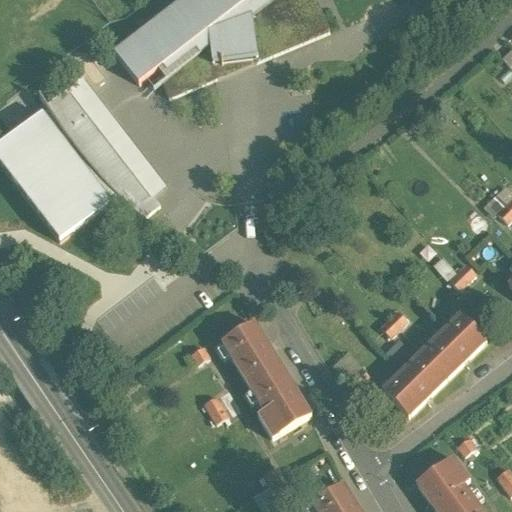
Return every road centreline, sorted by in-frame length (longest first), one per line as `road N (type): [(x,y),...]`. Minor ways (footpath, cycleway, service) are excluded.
road 1 (residential): [(511,18),(235,243)]
road 2 (residential): [(371,478),(235,243)]
road 3 (tertiary): [(122,511),(0,333)]
road 4 (residential): [(371,478),(511,364)]
